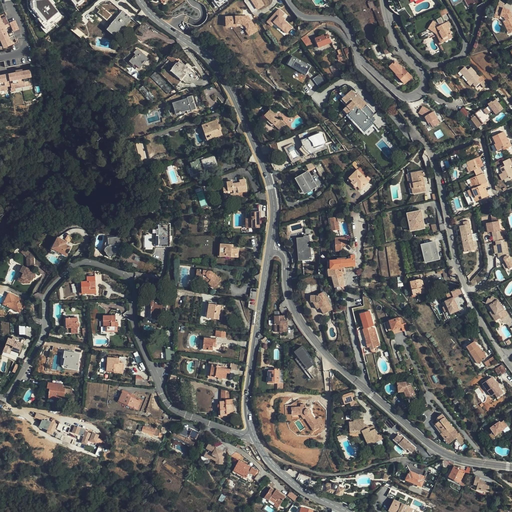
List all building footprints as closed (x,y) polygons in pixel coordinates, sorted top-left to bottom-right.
[(26,0),(27,9),(46,32),(65,16),(52,0),(26,0)] [(209,0),(215,9),(228,0),(209,0)] [(252,0),(258,9),(265,5),(261,0),(252,0)] [(511,12),(511,10),(498,5),(494,15),(500,17),(501,15),(505,16),(507,21),(505,22),(508,29),(511,27),(511,30),(511,12)] [(282,17),(285,13),(280,8),(268,22),(273,26),(276,23),(288,33),(293,27),(282,17)] [(122,10),(120,12),(106,29),(115,37),(128,21),(131,17),(122,10)] [(255,15),(226,17),(226,26),(246,25),(247,33),(256,33),(255,15)] [(450,33),(445,22),(444,23),(441,16),(433,20),(432,19),(427,27),(435,33),(438,32),(441,38),(450,33)] [(149,27),(144,22),(140,26),(145,31),(149,27)] [(4,32),(0,33),(0,45),(2,49),(10,45),(4,32)] [(452,37),(450,33),(441,38),(442,42),(452,37)] [(313,44),(306,34),(301,38),(308,48),(313,44)] [(333,43),(329,35),(325,36),(324,34),(316,38),(320,48),(333,43)] [(139,68),(148,59),(137,48),(133,52),(135,54),(129,61),(133,65),(134,64),(139,68)] [(221,53),(218,56),(224,63),(227,61),(221,53)] [(312,66),(292,55),(287,64),(307,75),(312,66)] [(395,60),(393,63),(394,64),(391,66),(397,72),(396,73),(396,74),(401,80),(405,84),(412,77),(403,67),(402,68),(395,60)] [(190,69),(187,67),(186,67),(184,66),(185,65),(180,61),(177,63),(176,63),(170,69),(174,73),(180,78),(186,72),(187,73),(190,69)] [(394,64),(393,63),(389,66),(396,73),(397,72),(391,66),(394,64)] [(460,70),(468,80),(469,81),(471,79),(474,83),(476,86),(481,82),(476,76),(478,75),(471,67),(468,70),(465,66),(460,70)] [(34,69),(13,73),(14,81),(15,81),(17,89),(37,84),(34,69)] [(151,76),(168,93),(172,88),(155,71),(151,76)] [(10,74),(0,76),(0,92),(12,89),(10,82),(11,81),(10,74)] [(325,81),(320,74),(314,79),(319,85),(325,81)] [(153,95),(144,85),(139,89),(148,99),(153,95)] [(370,128),(374,125),(362,110),(368,105),(358,94),(356,96),(354,93),(355,93),(353,90),(343,99),(349,105),(345,109),(348,114),(361,128),(366,123),(370,128)] [(198,110),(192,95),(187,97),(188,99),(184,101),(184,100),(175,103),(177,110),(179,109),(181,114),(188,112),(189,114),(198,110)] [(491,107),(486,110),(489,116),(495,112),(498,116),(505,112),(497,100),(490,105),(491,107)] [(287,125),(276,114),(279,111),(273,105),(270,108),(272,110),(270,112),(269,110),(265,114),(270,119),(268,121),(274,126),(276,124),(282,130),(287,125)] [(435,126),(442,122),(435,110),(435,111),(424,105),(421,112),(427,116),(431,122),(432,121),(435,126)] [(486,110),(482,113),(488,123),(492,120),(489,116),(486,110)] [(488,123),(482,113),(481,112),(472,117),(473,119),(471,120),(478,129),(488,123)] [(363,134),(370,128),(366,123),(361,128),(348,114),(346,115),(363,134)] [(222,134),(217,119),(202,125),(207,140),(222,134)] [(511,146),(511,144),(510,140),(509,141),(505,132),(494,137),(497,143),(493,146),(496,152),(505,149),(506,150),(511,146)] [(324,147),(322,138),(320,137),(320,136),(321,134),(320,133),(319,133),(300,139),(301,146),(304,149),(308,152),(324,147)] [(478,157),(476,153),(475,151),(477,150),(479,149),(477,145),(459,153),(459,154),(461,159),(463,162),(470,158),(471,161),(478,157)] [(137,166),(132,156),(126,158),(131,169),(137,166)] [(217,166),(214,156),(202,160),(201,157),(195,159),(196,160),(190,162),(194,172),(205,169),(205,170),(217,166)] [(482,166),(478,157),(471,161),(464,164),(465,167),(468,173),(472,171),(474,174),(481,171),(479,168),(482,166)] [(504,172),(502,173),(504,179),(511,177),(511,179),(511,178),(511,168),(511,166),(511,164),(511,160),(511,158),(503,161),(505,165),(502,167),(504,172)] [(370,182),(358,170),(349,178),(353,182),(352,183),(356,188),(358,187),(361,190),(370,182)] [(317,186),(309,171),(297,177),(305,193),(317,186)] [(421,177),(423,176),(425,176),(424,171),(412,173),(415,189),(412,189),(413,194),(426,191),(425,186),(423,186),(421,177)] [(486,183),(481,171),(474,174),(475,177),(468,180),(470,183),(472,189),(486,183)] [(247,191),(245,178),(239,179),(239,182),(233,183),(232,180),(227,181),(227,186),(222,187),(225,198),(230,198),(229,196),(239,194),(239,192),(247,191)] [(488,186),(486,183),(472,189),(471,190),(474,196),(476,195),(479,200),(489,196),(485,188),(488,186)] [(425,229),(421,210),(407,213),(411,232),(425,229)] [(259,227),(259,211),(251,211),(251,218),(245,218),(245,227),(259,227)] [(340,229),(339,219),(345,218),(345,215),(331,217),(333,229),(332,230),(332,231),(340,229)] [(494,240),(501,239),(498,220),(485,222),(487,232),(491,231),(492,238),(493,241),(494,240)] [(167,245),(167,223),(157,224),(157,225),(157,234),(154,234),(154,245),(167,245)] [(462,239),(464,249),(467,249),(468,255),(475,254),(473,242),(471,242),(470,238),(472,237),(469,224),(464,225),(465,228),(460,229),(461,232),(457,233),(458,240),(462,239)] [(67,241),(57,236),(51,248),(57,251),(66,256),(71,246),(66,243),(67,241)] [(120,249),(119,236),(108,237),(108,244),(104,248),(105,248),(103,250),(106,253),(105,253),(110,258),(118,251),(119,252),(121,251),(120,250),(120,249)] [(304,237),(298,238),(299,252),(300,252),(300,257),(311,256),(310,246),(309,236),(304,236),(304,237)] [(348,245),(347,237),(336,238),(337,251),(342,251),(342,247),(344,247),(348,245)] [(508,255),(505,238),(501,239),(494,240),(497,256),(503,255),(508,255)] [(440,259),(436,241),(422,244),(426,262),(440,259)] [(239,249),(236,249),(233,249),(233,245),(222,244),(221,254),(228,255),(228,257),(238,258),(239,249)] [(344,285),(343,273),(343,271),(343,266),(356,265),(355,254),(351,254),(351,255),(352,258),(349,258),(330,260),(331,268),(328,268),(329,276),(332,275),(334,287),(344,285)] [(508,255),(503,255),(504,261),(508,268),(511,265),(511,264),(511,263),(511,262),(511,259),(510,255),(508,256),(508,255)] [(46,262),(41,266),(48,274),(53,270),(46,262)] [(20,273),(22,275),(24,275),(22,280),(24,281),(22,284),(24,286),(29,283),(31,281),(32,281),(33,279),(34,276),(36,273),(33,272),(33,265),(27,266),(27,269),(23,267),(20,273)] [(197,269),(195,269),(193,281),(202,282),(203,278),(196,277),(197,269)] [(208,271),(197,269),(196,277),(203,278),(214,287),(221,280),(214,273),(213,274),(213,273),(212,272),(211,271),(210,271),(209,271),(208,271)] [(95,281),(95,276),(87,277),(87,281),(82,281),(82,293),(87,293),(87,294),(96,294),(96,293),(96,288),(96,281),(95,281)] [(411,281),(414,296),(426,293),(422,279),(411,281)] [(460,287),(451,292),(454,297),(463,293),(460,287)] [(324,313),(331,308),(326,297),(325,298),(325,296),(322,290),(317,294),(311,293),(310,301),(317,302),(324,313)] [(20,313),(26,300),(8,291),(2,304),(20,313)] [(447,305),(444,306),(447,315),(460,310),(455,296),(445,300),(447,305)] [(486,304),(490,306),(496,315),(495,316),(497,320),(503,317),(500,313),(504,310),(498,300),(491,297),(490,300),(488,299),(486,304)] [(167,313),(167,300),(150,299),(150,305),(151,305),(150,317),(155,317),(157,319),(158,319),(160,319),(161,318),(162,312),(167,313)] [(220,320),(221,305),(208,303),(207,318),(220,320)] [(508,316),(504,310),(500,313),(503,317),(504,319),(508,316)] [(284,313),(275,314),(275,324),(275,330),(288,330),(288,319),(284,319),(284,313)] [(365,328),(371,326),(375,325),(371,313),(362,315),(365,328)] [(116,321),(116,315),(104,315),(104,327),(107,327),(107,331),(118,331),(118,326),(119,325),(119,324),(119,323),(118,321),(116,321)] [(78,323),(78,317),(66,317),(66,326),(72,326),(72,331),(72,332),(79,332),(78,326),(80,325),(80,324),(80,323),(78,323)] [(402,327),(399,317),(389,320),(393,330),(402,327)] [(380,345),(375,328),(372,329),(371,326),(365,328),(363,329),(358,331),(364,353),(365,353),(364,348),(367,347),(370,347),(371,349),(372,351),(373,352),(374,352),(376,351),(377,350),(377,349),(377,346),(380,345)] [(20,353),(24,342),(16,339),(16,338),(13,336),(12,338),(8,337),(3,351),(10,354),(11,350),(20,353)] [(215,347),(216,339),(204,338),(203,349),(213,350),(213,347),(215,347)] [(478,347),(474,341),(467,346),(470,351),(478,347)] [(304,346),(300,348),(298,350),(300,353),(310,367),(314,363),(313,362),(314,361),(304,346)] [(485,355),(483,353),(479,346),(478,347),(470,351),(470,352),(478,364),(487,359),(485,355)] [(167,360),(175,359),(175,352),(175,347),(166,348),(167,360)] [(78,363),(80,353),(65,350),(64,358),(65,358),(64,366),(68,366),(68,368),(78,370),(79,368),(80,363),(78,363)] [(310,367),(300,353),(296,357),(305,370),(307,368),(310,367)] [(487,365),(497,359),(494,356),(485,362),(487,365)] [(124,373),(125,363),(119,362),(120,358),(108,357),(107,362),(107,370),(115,371),(115,372),(124,373)] [(230,373),(231,369),(218,367),(218,365),(212,364),(210,376),(226,378),(227,373),(230,373)] [(505,373),(501,366),(495,370),(499,377),(505,373)] [(280,383),(280,370),(275,370),(275,371),(269,371),(269,379),(271,379),(271,384),(280,383)] [(501,394),(491,377),(482,382),(486,391),(490,389),(493,394),(495,397),(501,394)] [(65,400),(65,388),(63,387),(63,384),(49,382),(48,388),(50,388),(49,396),(49,398),(65,400)] [(397,384),(399,391),(404,390),(409,399),(410,398),(412,397),(416,395),(417,395),(413,385),(409,387),(406,382),(397,384)] [(404,390),(399,391),(400,394),(402,394),(406,403),(411,401),(410,398),(409,399),(404,390)] [(135,397),(133,396),(123,391),(119,400),(138,410),(142,401),(134,398),(135,397)] [(354,392),(343,396),(345,404),(356,400),(354,392)] [(232,399),(220,401),(220,403),(218,405),(218,406),(219,407),(219,408),(220,409),(221,416),(227,416),(227,417),(230,416),(230,414),(235,413),(233,403),(232,403),(232,399)] [(316,419),(312,413),(312,411),(311,410),(310,410),(308,410),(307,408),(307,404),(302,405),(302,408),(293,408),(294,415),(302,415),(306,420),(307,419),(315,431),(321,427),(321,426),(325,423),(320,416),(316,419)] [(455,430),(443,414),(437,418),(439,421),(436,424),(442,432),(440,434),(444,439),(455,430)] [(496,436),(510,428),(504,419),(490,426),(496,436)] [(349,439),(351,438),(365,437),(367,440),(370,447),(381,442),(374,427),(370,428),(364,425),(364,421),(354,422),(355,425),(349,425),(350,429),(348,429),(349,439)] [(190,430),(190,428),(182,425),(179,430),(190,434),(191,431),(190,430)] [(73,431),(85,435),(86,431),(87,430),(75,426),(73,431)] [(143,432),(155,435),(156,429),(144,426),(143,432)] [(199,432),(190,428),(190,430),(191,431),(190,434),(179,430),(177,435),(182,437),(183,435),(187,437),(186,441),(194,444),(199,432)] [(88,445),(92,433),(86,431),(85,435),(82,443),(88,445)] [(93,432),(91,440),(100,443),(99,447),(103,448),(105,444),(102,443),(103,439),(99,438),(100,434),(93,432)] [(182,437),(177,435),(174,434),(172,439),(192,447),(194,444),(186,441),(187,437),(183,435),(182,437)] [(457,437),(462,444),(466,441),(461,434),(457,437)] [(399,446),(405,438),(401,436),(400,438),(398,436),(394,442),(399,446)] [(405,438),(399,446),(406,452),(408,449),(413,453),(417,448),(405,438)] [(211,439),(206,447),(210,450),(208,453),(206,451),(203,455),(209,459),(212,455),(215,457),(215,463),(222,463),(222,457),(219,455),(220,454),(223,449),(216,444),(216,443),(211,439)] [(240,461),(234,471),(246,477),(249,472),(254,475),(257,470),(240,461)] [(465,472),(454,467),(448,477),(460,482),(465,472)] [(246,477),(234,471),(233,473),(251,482),(254,475),(249,472),(246,477)] [(414,483),(417,474),(416,474),(416,473),(410,471),(409,474),(408,473),(405,479),(413,483),(414,483)] [(419,475),(417,474),(414,483),(421,486),(424,481),(423,480),(424,476),(419,474),(419,475)] [(479,484),(478,485),(482,487),(482,488),(488,490),(489,490),(492,484),(483,481),(483,480),(481,479),(481,477),(477,476),(475,483),(479,484)] [(343,495),(345,490),(338,487),(329,484),(328,486),(321,483),(320,486),(322,487),(321,489),(341,496),(343,495)] [(272,496),(279,499),(282,502),(287,495),(277,488),(276,489),(272,487),(266,495),(271,498),(272,496)] [(396,501),(391,511),(410,511),(412,508),(403,504),(405,501),(400,499),(403,493),(389,487),(385,497),(392,500),(394,496),(398,498),(396,501)] [(296,498),(298,495),(291,490),(288,494),(296,498)] [(391,511),(396,501),(392,500),(388,511),(390,511),(391,511)]
